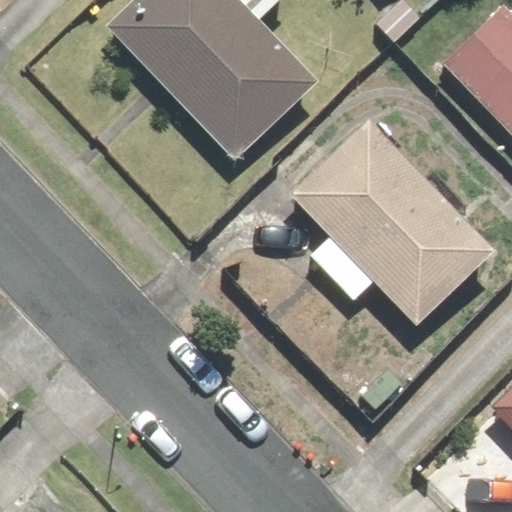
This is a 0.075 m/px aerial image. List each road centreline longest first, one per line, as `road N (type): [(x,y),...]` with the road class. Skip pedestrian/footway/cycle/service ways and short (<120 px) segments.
road 1 (residential): [(0,230),(270,511)]
road 2 (unknown): [(325,511),(511,325)]
